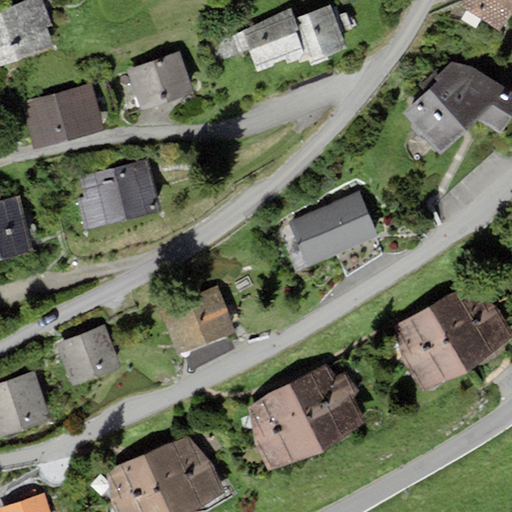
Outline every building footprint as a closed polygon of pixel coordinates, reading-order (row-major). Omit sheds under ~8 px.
[(41,0),(27,0),(0,10),(0,68),(54,48),(46,27),(51,25),(41,0)] [(511,5),(511,0),(462,0),(459,5),(499,29),(511,5)] [(291,8),(238,28),(255,75),(309,55),(312,62),(348,48),(332,5),(295,18),(291,8)] [(180,52),(128,69),(142,112),(194,96),(180,52)] [(511,90),(468,64),(453,61),(434,79),(436,81),(402,113),(440,154),(478,120),(501,134),(511,116),(511,90)] [(93,84),(22,103),(35,150),(106,131),(93,84)] [(87,196),(79,197),(87,229),(163,211),(150,159),(82,175),(87,196)] [(361,190),(288,221),(308,267),(381,236),(361,190)] [(21,196),(0,201),(0,260),(35,252),(21,196)] [(473,281),(388,330),(423,390),(471,370),(511,333),(511,332),(488,299),(473,281)] [(217,285),(158,309),(177,356),(236,332),(217,285)] [(104,325),(55,344),(72,387),(121,368),(104,325)] [(271,393),(249,407),(256,444),(269,470),(323,453),(366,421),(354,397),(358,390),(346,372),(337,375),(327,363),(271,393)] [(34,371),(0,382),(0,435),(50,419),(34,371)] [(193,432),(102,475),(116,511),(194,511),(230,490),(193,432)] [(51,511),(45,493),(0,507),(0,511),(51,511)]
